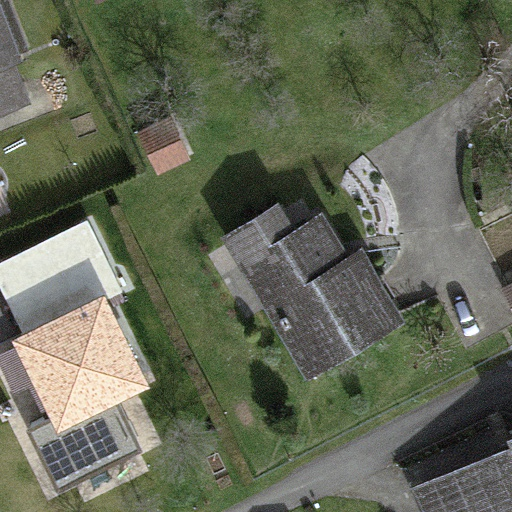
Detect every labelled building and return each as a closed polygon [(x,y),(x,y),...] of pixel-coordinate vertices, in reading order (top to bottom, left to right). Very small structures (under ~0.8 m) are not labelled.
[(161,110),(132,125),(154,167),(182,153),(161,110)] [(322,207),(243,255),(304,357),(384,309),(322,207)] [(84,225),(0,266),(0,280),(27,334),(13,341),(52,420),(29,432),(56,487),(137,448),(113,401),(146,385),(102,297),(116,290),(84,225)] [(511,281),(501,287),(511,306),(511,281)] [(511,511),(511,449),(510,445),(414,485),(424,511),(511,511)]
